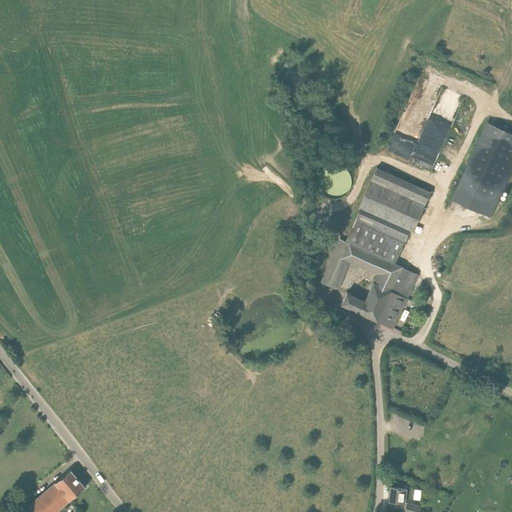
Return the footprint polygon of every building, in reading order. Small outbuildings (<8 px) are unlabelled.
[(491,217),(511,170),(511,133),(487,122),(452,200),(491,217)] [(410,160),(431,170),(449,132),(438,127),(433,138),(431,137),(427,144),(424,142),(421,150),(416,148),(410,160)] [(325,165),(320,168),(317,172),(314,177),(314,183),(315,188),(318,193),(323,196),(328,198),(334,198),(339,196),(344,193),(347,188),(348,183),(347,177),(345,172),(341,168),(336,165),(331,164),(325,165)] [(425,206),(430,192),(377,167),(358,207),(360,208),(354,221),(346,241),(342,239),(336,245),(321,282),(338,289),(350,260),(378,273),(371,288),(381,293),(369,317),(377,321),(391,291),(407,298),(418,274),(394,263),(410,231),(413,232),(425,206)] [(342,304),(369,317),(381,293),(371,288),(367,297),(359,294),(358,297),(347,292),(342,304)] [(393,328),(407,298),(391,291),(377,321),(393,328)] [(70,499),(85,487),(71,470),(56,482),(29,505),(34,511),(55,511),(70,499)] [(414,489),(404,484),(392,479),(389,500),(405,502),(405,498),(413,499),(414,489)] [(418,511),(420,506),(408,502),(405,511),(418,511)]
